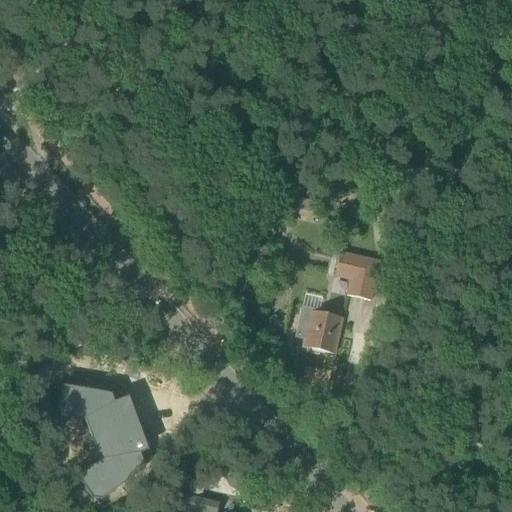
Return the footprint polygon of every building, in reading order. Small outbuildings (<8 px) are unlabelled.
[(1,52),(15,68),(34,52),(20,36),(1,52)] [(297,198),(293,214),(315,219),(318,203),(297,198)] [(349,281),(346,297),(369,302),(378,263),(339,254),(334,278),(349,281)] [(306,353),(318,356),(318,352),(333,355),(341,320),(318,315),(322,299),(304,295),(294,338),(304,341),(302,349),(307,349),(306,353)] [(61,388),(57,413),(86,418),(92,416),(102,445),(95,448),(96,449),(97,448),(103,464),(81,479),(96,500),(140,469),(142,468),(142,467),(140,468),(134,453),(143,450),(125,403),(111,409),(106,396),(61,388)] [(179,495),(175,511),(217,511),(219,504),(179,495)]
